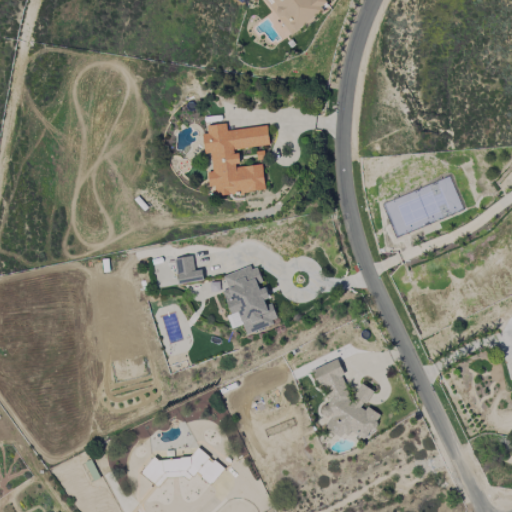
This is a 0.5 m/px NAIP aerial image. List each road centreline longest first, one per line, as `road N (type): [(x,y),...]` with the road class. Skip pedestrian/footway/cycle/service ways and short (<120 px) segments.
road 1 (residential): [(483,511),(351,220),(346,89),(370,0)]
road 2 (track): [(38,0),(0,170)]
